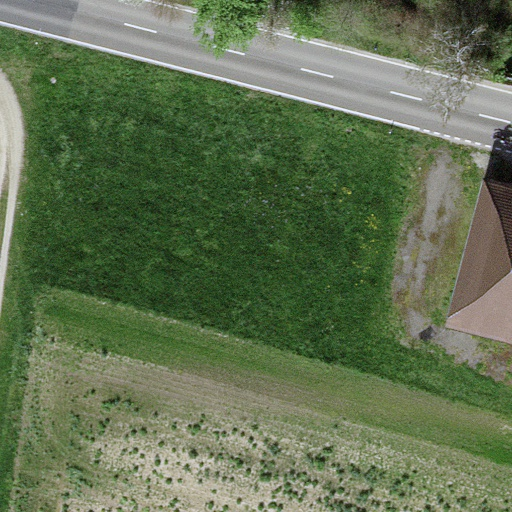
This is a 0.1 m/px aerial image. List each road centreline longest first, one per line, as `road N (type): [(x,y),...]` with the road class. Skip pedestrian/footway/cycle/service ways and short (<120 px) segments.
road 1 (primary): [(30,0),(511,122)]
road 2 (track): [(0,110),(11,144),(0,276)]
